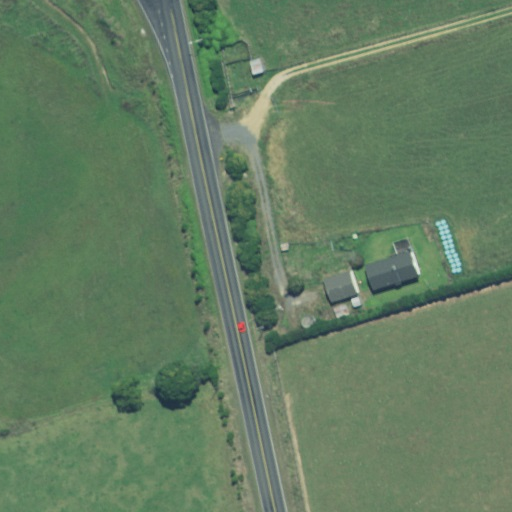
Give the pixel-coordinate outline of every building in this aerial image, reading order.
[(269,72),(266,58),(256,61),(260,74),(269,72)] [(425,276),(418,252),(373,265),(380,289),(425,276)] [(338,301),(355,297),(358,307),(367,305),(364,294),(358,272),(331,279),(338,301)] [(354,305),(340,307),(342,318),(356,315),(354,305)] [(322,325),(322,322),(322,320),(321,318),(319,316),(317,315),(315,314),(312,315),(310,316),(308,317),(307,319),(306,322),(307,324),(308,326),(309,328),(312,329),(314,330),(316,330),(319,329),(320,327),(322,325)]
